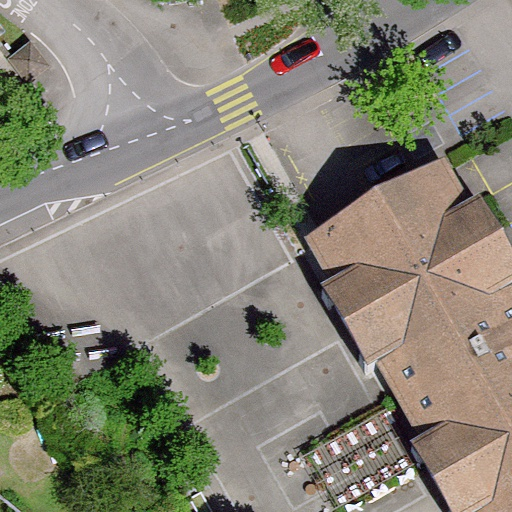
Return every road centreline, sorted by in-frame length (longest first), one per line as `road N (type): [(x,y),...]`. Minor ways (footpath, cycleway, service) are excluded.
road 1 (tertiary): [(147,140),(362,40),(427,0)]
road 2 (unclassified): [(44,0),(104,53),(147,140)]
road 3 (tertiary): [(0,200),(147,140)]
